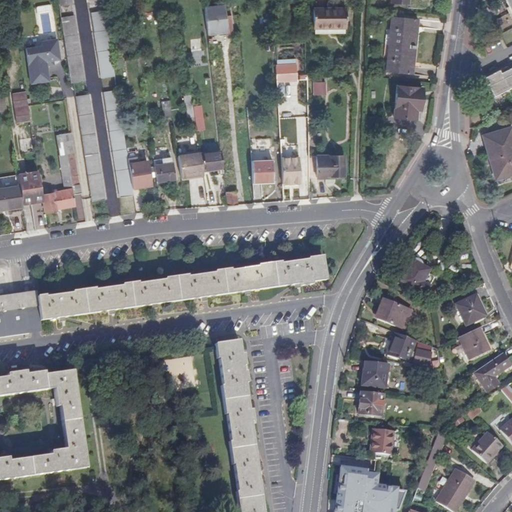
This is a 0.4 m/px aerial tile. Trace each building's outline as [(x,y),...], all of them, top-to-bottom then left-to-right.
[(57,0),(58,9),(72,7),(70,0),(57,0)] [(511,0),(499,0),(511,25),(511,0)] [(204,4),(207,31),(225,29),(222,2),(204,4)] [(346,6),(313,6),(313,25),(345,25),(346,6)] [(100,79),(114,76),(105,12),(91,14),(100,79)] [(384,70),(411,73),(418,17),(391,14),(384,70)] [(70,84),(71,83),(83,82),(73,17),(60,19),(70,84)] [(49,80),(47,64),(46,60),(52,59),(59,58),(56,41),(54,38),(44,39),(41,42),(42,45),(26,48),(32,83),(49,80)] [(193,59),(204,58),(203,51),(193,52),(193,59)] [(275,82),(296,81),(295,63),(274,64),(275,82)] [(511,84),(511,64),(506,68),(503,69),(502,66),(491,71),(492,73),(483,77),(492,94),(511,84)] [(322,89),(322,81),(318,82),(318,75),(310,75),(310,89),(322,89)] [(420,87),(394,84),(390,115),(415,118),(420,87)] [(119,197),(132,195),(132,188),(128,164),(127,158),(117,91),(103,93),(119,197)] [(31,120),(29,104),(27,93),(14,96),(18,122),(31,120)] [(73,98),(90,201),(104,199),(88,95),(73,98)] [(170,101),(161,101),(162,116),(170,116),(170,101)] [(195,120),(193,109),(185,110),(187,121),(195,120)] [(282,138),(296,137),(296,117),(281,117),(282,138)] [(511,175),(511,141),(508,129),(482,137),(495,186),(511,181),(511,178),(511,175)] [(250,134),(251,151),(261,150),(259,134),(250,134)] [(71,188),(77,187),(67,136),(54,139),(64,189),(71,188)] [(200,153),(202,170),(222,167),(221,150),(200,153)] [(342,154),(315,154),(315,176),(325,177),(325,175),(343,175),(342,154)] [(178,157),(181,180),(198,177),(195,155),(178,157)] [(128,164),(132,188),(150,186),(149,179),(155,178),(154,166),(147,167),(146,161),(137,162),(136,157),(127,158),(128,164)] [(252,161),(255,198),(263,198),(262,182),(274,181),(273,159),(252,161)] [(285,185),(301,183),(300,164),(289,165),(289,161),(283,161),(285,185)] [(155,178),(156,182),(174,179),(171,164),(154,166),(155,178)] [(19,176),(23,205),(44,202),(43,197),(40,173),(19,176)] [(0,210),(23,206),(23,205),(19,176),(18,175),(1,178),(3,187),(0,187),(0,210)] [(44,202),(46,214),(56,212),(55,209),(74,205),(72,194),(71,191),(43,197),(44,202)] [(226,192),(227,206),(239,205),(238,191),(226,192)] [(34,298),(37,323),(300,284),(300,287),(310,285),(310,283),(323,281),(320,257),(304,259),(304,261),(278,265),(278,263),(255,266),(255,268),(228,272),(228,270),(212,272),(212,274),(185,278),(184,276),(162,279),(162,281),(135,285),(135,283),(119,285),(120,287),(92,291),(91,290),(69,293),(69,295),(42,298),(42,297),(34,298)] [(436,274),(412,262),(401,281),(425,294),(436,274)] [(20,294),(26,336),(39,334),(37,323),(34,298),(33,292),(20,294)] [(0,339),(26,336),(20,294),(0,297),(0,339)] [(485,318),(474,297),(455,307),(465,328),(485,318)] [(374,320),(377,321),(384,302),(381,301),(374,320)] [(384,302),(377,321),(403,331),(410,312),(384,302)] [(487,350),(477,329),(458,338),(468,359),(487,350)] [(412,342),(392,334),(383,356),(394,361),(395,358),(404,361),(405,357),(414,361),(413,364),(424,367),(427,355),(417,351),(416,355),(407,352),(412,342)] [(240,356),(238,343),(214,346),(216,360),(218,360),(222,387),(220,388),(224,417),(226,416),(230,443),(228,444),(231,466),(233,466),(237,494),(235,494),(237,511),(262,511),(250,424),(252,423),(250,411),(248,411),(244,385),(246,385),(245,372),(242,373),(242,367),(244,367),(242,355),(240,356)] [(510,366),(501,354),(473,374),(486,394),(497,386),(492,378),(510,366)] [(179,387),(194,386),(193,357),(157,358),(158,376),(179,376),(179,387)] [(387,366),(362,362),(360,386),(384,388),(387,366)] [(0,394),(52,387),(55,405),(58,405),(64,447),(48,449),(49,453),(7,459),(6,455),(0,456),(0,477),(85,466),(71,369),(42,373),(42,370),(24,372),(24,369),(5,372),(6,375),(0,375),(0,394)] [(511,392),(506,386),(499,391),(511,405),(511,404),(511,396),(509,394),(511,392)] [(383,395),(360,393),(357,414),(380,417),(383,395)] [(477,405),(467,412),(471,417),(481,411),(477,405)] [(511,419),(498,431),(511,446),(511,419)] [(390,455),(393,432),(374,430),(371,452),(390,455)] [(501,446),(485,432),(471,451),(487,464),(501,446)] [(436,456),(430,453),(425,467),(415,492),(421,494),(436,456)] [(395,511),(399,511),(406,493),(395,491),(396,489),(378,486),(379,477),(378,475),(368,473),(369,471),(343,467),(342,476),(340,475),(337,493),(339,493),(337,506),(340,506),(338,511),(395,511)] [(474,482),(456,470),(438,497),(456,509),(474,482)]
